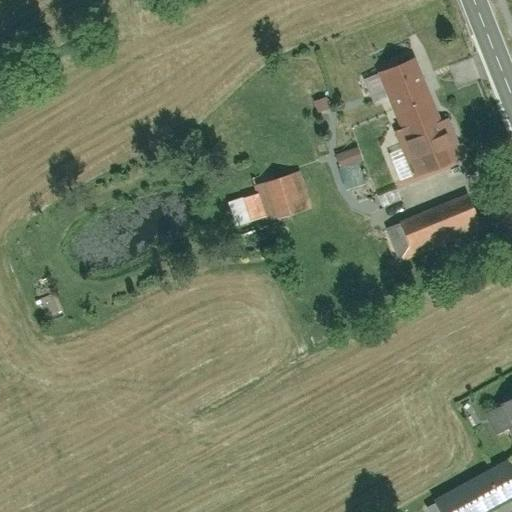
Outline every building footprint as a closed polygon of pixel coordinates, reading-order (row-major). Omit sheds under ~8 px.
[(371,73),(411,177),(456,160),(416,56),(371,73)] [(356,163),(363,160),(357,145),(338,153),(349,177),(360,172),(356,163)] [(267,185),(279,222),(315,210),(303,173),(267,185)] [(384,227),(398,265),(483,233),(469,195),(384,227)] [(246,197),(229,200),(234,223),(251,220),(246,197)] [(287,246),(279,222),(242,234),(241,234),(250,259),(287,246)] [(511,399),(500,405),(511,429),(511,399)] [(434,503),(438,511),(500,511),(511,505),(511,466),(508,459),(434,503)]
